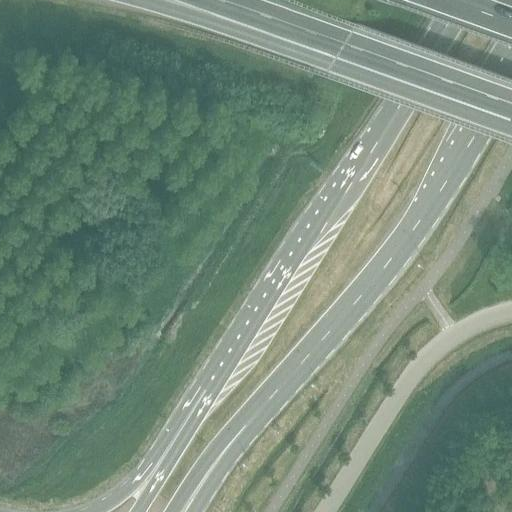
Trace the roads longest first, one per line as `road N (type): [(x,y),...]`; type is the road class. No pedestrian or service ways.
road 1 (primary): [(467,0),(154,475)]
road 2 (primary): [(199,486),(391,259),(511,76)]
road 3 (motorway): [(139,0),(413,93),(511,104)]
road 4 (motorway): [(218,0),(511,104)]
road 5 (unclassified): [(511,312),(452,335),(400,393),(325,511)]
